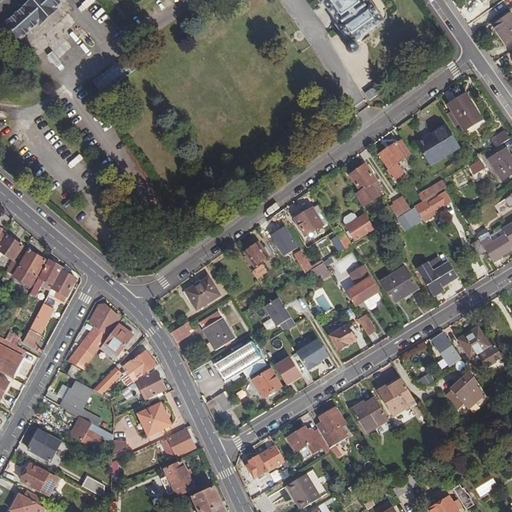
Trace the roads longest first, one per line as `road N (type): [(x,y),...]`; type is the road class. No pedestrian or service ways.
road 1 (residential): [(473,57),(164,284),(126,298)]
road 2 (residential): [(511,274),(217,453)]
road 3 (residential): [(99,275),(0,455)]
road 4 (secondary): [(217,453),(168,350),(126,298)]
road 5 (secondary): [(99,275),(0,191)]
